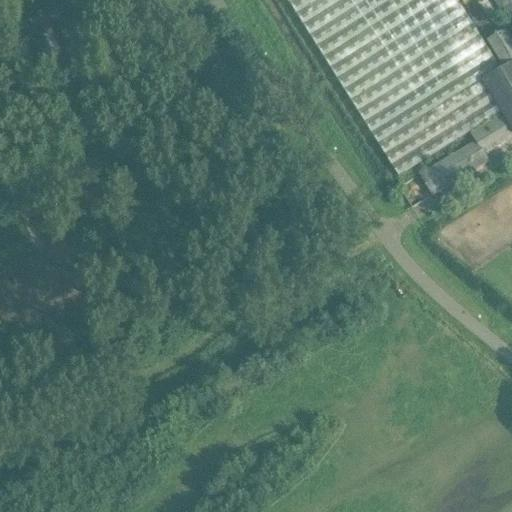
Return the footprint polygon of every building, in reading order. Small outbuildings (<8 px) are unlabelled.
[(287,0),(398,179),(500,115),(481,83),(500,72),(455,0),(287,0)] [(486,16),(496,10),(490,0),(479,0),(477,2),(486,16)] [(511,0),(491,0),(503,19),(511,13),(511,0)] [(92,18),(70,28),(80,51),(102,41),(92,18)] [(511,43),(505,32),(487,43),(503,70),(500,72),(481,83),(500,115),(511,134),(511,43)] [(207,37),(192,47),(209,71),(223,60),(207,37)] [(215,96),(209,85),(187,97),(192,107),(215,96)] [(499,119),(471,136),(475,142),(420,175),(433,197),(488,164),(483,157),(511,139),(499,119)]
